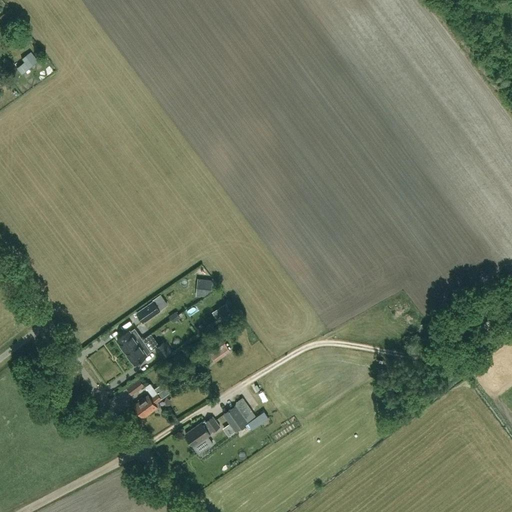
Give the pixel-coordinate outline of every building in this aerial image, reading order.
[(31,49),(16,62),(21,69),(37,57),(31,49)] [(204,280),(203,291),(211,291),(212,281),(204,280)] [(137,311),(144,321),(161,309),(153,299),(137,311)] [(117,339),(126,352),(143,340),(135,328),(131,331),(130,330),(117,339)] [(218,359),(232,346),(226,339),(212,352),(218,359)] [(146,354),(151,351),(143,340),(126,352),(134,364),(147,355),(146,354)] [(161,341),(155,346),(162,356),(169,351),(161,341)] [(132,394),(144,385),(139,379),(127,388),(132,394)] [(134,404),(144,417),(160,404),(158,401),(170,392),(163,382),(155,388),(157,392),(151,397),(148,394),(134,404)] [(411,394),(413,399),(423,395),(421,391),(411,394)] [(236,405),(224,414),(236,431),(248,422),(236,405)] [(200,413),(202,419),(213,415),(210,409),(200,413)] [(260,411),(247,418),(250,423),(263,416),(260,411)] [(213,431),(220,426),(213,416),(206,421),(205,420),(186,434),(194,445),(213,432),(213,431)]
